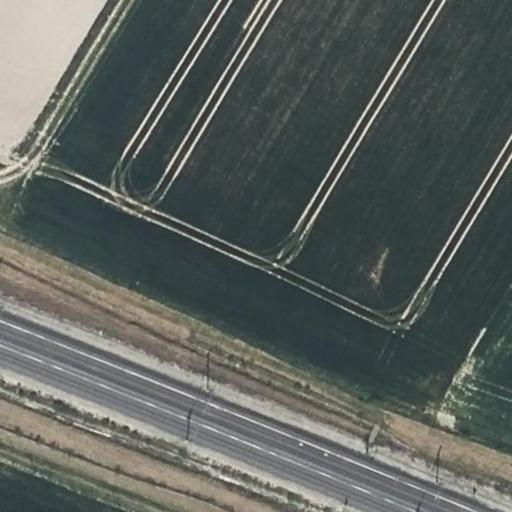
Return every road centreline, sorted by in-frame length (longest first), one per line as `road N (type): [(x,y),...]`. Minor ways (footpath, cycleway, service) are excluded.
road 1 (track): [(0,157),(33,147),(123,0)]
road 2 (track): [(161,511),(0,452)]
